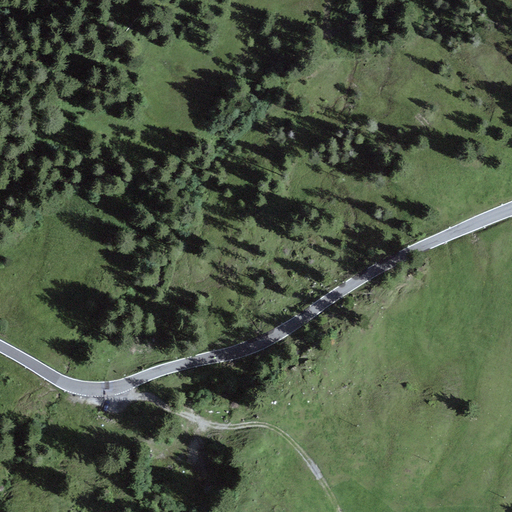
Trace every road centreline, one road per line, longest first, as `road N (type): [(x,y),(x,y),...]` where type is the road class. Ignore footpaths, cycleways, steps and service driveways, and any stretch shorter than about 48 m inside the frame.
road 1 (secondary): [(0,345),(63,381),(121,386),(255,345),(367,274),(511,207)]
road 2 (track): [(121,386),(205,422),(282,431),(339,511)]
